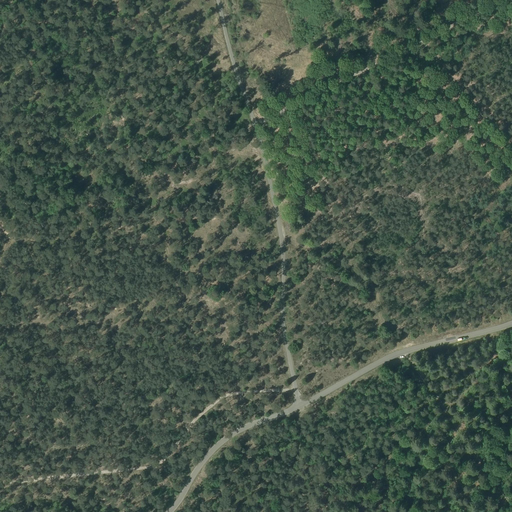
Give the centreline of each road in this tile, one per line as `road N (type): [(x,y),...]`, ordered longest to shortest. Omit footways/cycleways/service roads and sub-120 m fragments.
road 1 (unclassified): [(298,406),(282,328),(281,240),(216,0)]
road 2 (track): [(0,483),(147,467),(163,460),(218,398),(295,388)]
road 3 (track): [(255,129),(511,0)]
road 4 (unclassified): [(298,406),(387,357),(511,323)]
road 5 (track): [(400,0),(408,37),(511,144)]
road 6 (unclassified): [(170,511),(217,444),(298,406)]
